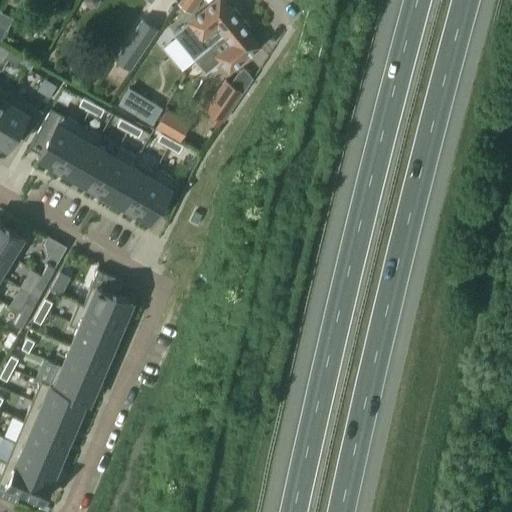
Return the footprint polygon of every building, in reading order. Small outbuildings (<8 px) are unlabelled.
[(223,0),(215,0),(196,16),(174,34),(194,58),(201,51),(215,40),(240,20),(237,16),(241,12),(234,4),(230,7),(223,0)] [(178,0),(178,1),(192,11),(199,0),(178,0)] [(0,10),(0,37),(2,38),(12,16),(0,10)] [(142,18),(115,58),(130,69),(158,29),(142,18)] [(215,40),(201,51),(194,58),(193,58),(205,73),(219,61),(227,71),(260,44),(248,30),(250,29),(250,26),(246,20),(243,20),(241,21),(240,20),(215,40)] [(0,54),(7,59),(11,52),(1,46),(0,47),(0,54)] [(22,58),(11,52),(7,59),(18,65),(22,58)] [(245,86),(252,74),(241,67),(233,79),(245,86)] [(243,91),(225,78),(204,109),(211,113),(206,120),(218,128),(243,91)] [(0,114),(13,93),(0,85),(0,114)] [(94,105),(97,98),(87,92),(83,99),(94,105)] [(29,102),(13,93),(0,114),(0,142),(8,147),(32,104),(29,102)] [(108,104),(97,98),(94,105),(104,111),(108,104)] [(152,101),(142,118),(152,124),(162,108),(152,101)] [(188,125),(176,118),(166,111),(156,127),(167,134),(179,141),(186,128),(188,125)] [(131,127),(135,120),(125,114),(121,121),(131,127)] [(145,126),(135,120),(131,127),(141,133),(145,126)] [(58,167),(77,133),(58,122),(38,156),(58,167)] [(96,144),(77,133),(58,167),(77,178),(96,144)] [(168,148),(172,141),(162,135),(158,142),(168,148)] [(183,147),(172,141),(168,148),(179,154),(183,147)] [(115,155),(96,144),(77,178),(95,189),(115,155)] [(134,165),(115,155),(95,189),(114,200),(134,165)] [(152,176),(134,165),(114,200),(133,210),(152,176)] [(172,187),(152,176),(133,210),(152,222),(172,187)] [(0,222),(0,249),(11,256),(22,237),(0,222)] [(0,273),(11,256),(0,249),(0,273)] [(48,265),(42,275),(49,279),(55,269),(48,265)] [(49,279),(42,275),(36,286),(43,290),(49,279)] [(94,285),(85,305),(121,321),(130,300),(94,285)] [(48,299),(42,310),(49,314),(55,303),(48,299)] [(27,303),(21,313),(28,317),(34,306),(27,303)] [(121,321),(85,305),(76,325),(113,341),(121,321)] [(49,314),(42,310),(36,320),(43,324),(49,314)] [(28,317),(21,313),(15,323),(22,327),(28,317)] [(113,341),(76,325),(68,345),(104,361),(113,341)] [(34,341),(27,337),(21,348),(28,352),(34,341)] [(104,361),(68,345),(59,365),(96,381),(104,361)] [(11,354),(5,364),(12,368),(18,358),(11,354)] [(12,368),(5,364),(0,373),(0,375),(6,379),(12,368)] [(96,381),(59,365),(51,385),(83,399),(87,400),(96,381)] [(51,385),(47,383),(39,403),(75,419),(83,399),(51,385)] [(75,419),(39,403),(30,423),(67,439),(75,419)] [(67,439),(30,423),(22,443),(58,458),(67,439)] [(58,458),(22,443),(13,463),(50,478),(58,458)] [(50,478),(13,463),(4,484),(41,499),(50,478)]
